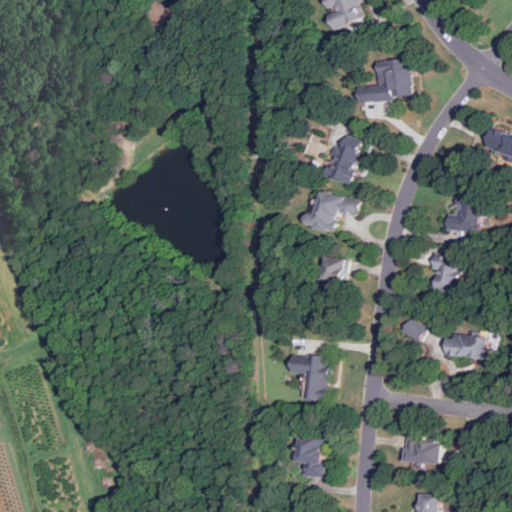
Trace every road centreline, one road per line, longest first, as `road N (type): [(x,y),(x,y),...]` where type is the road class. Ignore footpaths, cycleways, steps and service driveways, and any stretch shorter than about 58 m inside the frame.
road 1 (residential): [(511,29),(436,135),(405,197),(361,511)]
road 2 (residential): [(373,396),(511,410)]
road 3 (residential): [(425,0),(467,52),(511,87)]
